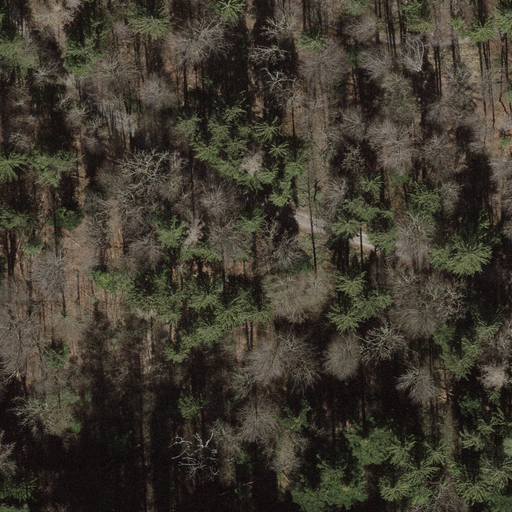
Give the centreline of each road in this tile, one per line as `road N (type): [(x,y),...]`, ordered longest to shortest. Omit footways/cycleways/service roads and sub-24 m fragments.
road 1 (track): [(0,6),(94,100),(173,158),(357,239),(511,277)]
road 2 (track): [(511,26),(410,49),(342,33),(274,0)]
